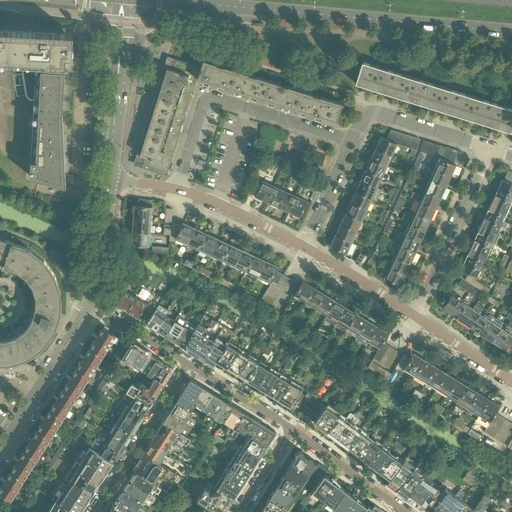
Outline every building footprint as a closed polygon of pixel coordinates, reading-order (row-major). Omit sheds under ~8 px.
[(32,178),(39,180),(65,187),(62,115),(65,56),(71,57),(72,34),(0,29),(0,59),(30,61),(30,62),(30,64),(28,65),(25,67),(24,68),(23,69),(22,70),(22,72),(22,73),(24,84),(25,95),(26,96),(26,97),(28,99),(29,100),(30,100),(32,100),(33,100),(30,160),(29,173),(29,174),(30,175),(30,176),(30,177),(31,177),(32,178)] [(145,137),(142,146),(139,155),(145,157),(142,165),(154,168),(154,167),(158,168),(158,170),(167,172),(172,158),(182,126),(197,79),(239,92),(279,104),(321,117),(336,122),(342,103),(320,96),(319,97),(312,95),(312,94),(288,86),(287,87),(280,85),(280,84),(255,76),(254,77),(248,75),(248,74),(223,66),(222,67),(216,65),(215,64),(203,60),(200,68),(175,61),(172,70),(166,68),(157,100),(145,137)] [(380,91),(394,95),(503,129),(508,131),(507,131),(510,132),(511,125),(511,109),(434,85),(401,74),(363,62),(362,62),(361,64),(360,64),(359,67),(360,67),(355,83),(380,91)] [(391,130),(386,139),(394,143),(397,132),(391,130)] [(403,134),(397,132),(394,143),(397,144),(400,145),(403,134)] [(409,136),(403,134),(400,145),(406,147),(409,136)] [(378,143),(376,148),(392,155),(397,144),(394,143),(386,139),(380,136),(377,143),(378,143)] [(415,137),(409,136),(406,147),(411,149),(415,137)] [(420,139),(415,137),(411,149),(412,149),(416,150),(420,139)] [(419,152),(426,154),(429,142),(423,140),(419,152)] [(426,154),(431,155),(435,144),(429,142),(426,154)] [(431,155),(437,157),(441,146),(435,144),(431,155)] [(437,157),(438,158),(440,158),(442,159),(446,147),(441,146),(437,157)] [(446,147),(442,159),(448,161),(452,149),(446,147)] [(373,152),(370,158),(387,166),(392,155),(376,148),(374,153),(373,152)] [(448,161),(454,164),(458,151),(452,149),(448,161)] [(368,165),(366,170),(382,177),(387,180),(389,175),(384,173),(387,166),(370,158),(367,165),(368,165)] [(439,158),(434,168),(451,176),(453,170),(455,165),(456,165),(454,164),(448,161),(442,159),(440,158),(438,158),(439,158)] [(275,164),(265,160),(260,171),(266,173),(268,169),(272,171),(275,164)] [(404,167),(401,172),(405,174),(410,163),(406,161),(404,167)] [(434,168),(429,179),(445,187),(447,182),(448,182),(451,176),(434,168)] [(363,174),(360,180),(377,188),(382,177),(366,170),(364,174),(363,174)] [(511,172),(508,170),(503,180),(509,183),(511,176),(511,172)] [(429,179),(424,190),(441,198),(443,192),(445,187),(429,179)] [(502,179),(496,191),(511,197),(511,184),(509,183),(503,180),(502,179)] [(262,199),(266,202),(274,186),(263,181),(263,180),(259,189),(255,197),(261,200),(262,199)] [(318,187),(303,180),(301,185),(315,192),(315,191),(317,187),(318,187)] [(358,187),(356,192),(371,199),(376,201),(381,190),(377,188),(360,180),(357,186),(358,187)] [(271,204),(277,207),(285,191),(274,186),(266,202),(271,204)] [(410,197),(419,201),(435,208),(437,204),(438,204),(441,198),(424,190),(421,196),(418,195),(418,194),(412,191),(410,197)] [(283,210),(288,212),(296,196),(285,191),(277,207),(283,210)] [(511,197),(496,191),(491,202),(507,209),(509,204),(510,204),(511,200),(511,197)] [(353,196),(350,202),(367,209),(371,199),(356,192),(353,196)] [(296,196),(288,212),(293,214),(293,215),(299,217),(307,201),(307,200),(306,201),(296,196)] [(419,201),(414,212),(431,219),(433,214),(433,213),(435,208),(419,201)] [(348,208),(346,213),(361,221),(367,209),(350,202),(347,208),(348,208)] [(491,202),(486,213),(503,221),(505,216),(504,215),(507,209),(491,202)] [(134,206),(133,219),(150,220),(151,207),(134,206)] [(401,219),(409,223),(425,230),(427,225),(428,226),(431,219),(414,212),(412,217),(403,213),(401,219)] [(343,218),(340,224),(356,231),(361,221),(346,213),(343,218)] [(486,213),(481,224),(497,231),(499,226),(505,228),(508,223),(503,221),(486,213)] [(133,219),(132,231),(149,233),(150,220),(133,219)] [(171,222),(165,221),(164,234),(170,235),(169,236),(176,224),(171,222)] [(176,239),(187,244),(194,228),(183,223),(181,227),(176,224),(169,236),(169,240),(175,241),(176,239)] [(409,223),(404,234),(420,241),(423,236),(423,235),(425,230),(409,223)] [(338,230),(335,235),(351,242),(356,231),(340,224),(337,230),(338,230)] [(481,224),(476,235),(495,244),(500,233),(496,231),(497,231),(481,224)] [(187,244),(199,250),(206,234),(194,228),(187,244)] [(149,233),(132,231),(131,244),(142,246),(148,246),(149,233)] [(399,232),(394,242),(415,252),(417,247),(418,248),(420,241),(404,234),(399,232)] [(208,260),(211,255),(218,239),(206,234),(199,250),(197,255),(208,260)] [(351,242),(335,235),(333,240),(330,246),(346,254),(351,242)] [(473,242),(471,246),(486,254),(490,255),(495,244),(476,235),(473,242)] [(211,255),(222,260),(229,245),(218,239),(211,255)] [(31,325),(26,331),(16,338),(4,342),(0,341),(0,363),(8,364),(26,358),(42,347),(53,332),(55,326),(52,324),(54,319),(57,320),(60,314),(60,294),(54,276),(43,260),(28,249),(12,243),(12,242),(5,240),(4,244),(0,242),(0,262),(18,268),(27,276),(34,286),(38,298),(38,306),(35,306),(32,315),(29,323),(31,325)] [(391,254),(394,256),(411,263),(413,257),(415,252),(394,242),(392,241),(390,247),(393,249),(391,254)] [(222,260),(234,266),(241,250),(229,245),(222,260)] [(471,246),(465,258),(482,265),(484,260),(483,260),(486,254),(471,246)] [(234,266),(246,271),(253,256),(241,250),(234,266)] [(361,252),(355,262),(354,263),(361,266),(367,256),(361,252)] [(246,271),(257,277),(264,261),(253,256),(246,271)] [(394,256),(389,266),(405,274),(407,269),(411,263),(394,256)] [(376,260),(370,257),(363,268),(369,271),(376,260)] [(482,265),(465,258),(460,269),(469,273),(465,280),(472,286),(486,294),(489,289),(481,284),(481,283),(479,281),(479,282),(475,280),(477,276),(476,276),(478,270),(479,271),(482,265)] [(269,282),(270,281),(275,270),(276,266),(264,261),(257,277),(269,282)] [(405,274),(389,266),(384,264),(381,270),(379,276),(400,285),(403,279),(402,279),(405,274)] [(272,282),(276,285),(282,274),(275,270),(270,281),(272,282)] [(125,280),(127,281),(130,283),(135,276),(129,273),(125,280)] [(282,274),(276,285),(281,288),(287,278),(282,274)] [(281,288),(282,288),(286,291),(293,281),(287,278),(281,288)] [(458,285),(469,293),(472,288),(461,280),(458,285)] [(119,305),(126,310),(135,297),(126,291),(130,283),(127,281),(119,293),(121,294),(116,302),(115,303),(119,305)] [(295,295),(305,301),(313,288),(303,282),(303,281),(299,287),(294,295),(295,296),(295,295)] [(272,282),(269,287),(279,293),(282,288),(281,288),(276,285),(272,282)] [(500,283),(498,288),(505,291),(507,286),(500,283)] [(269,287),(266,292),(276,298),(279,293),(269,287)] [(305,301),(316,308),(324,294),(313,288),(305,301)] [(505,291),(498,288),(496,292),(503,296),(505,291)] [(266,292),(263,297),(273,303),(276,298),(266,292)] [(316,308),(326,315),(334,301),(324,294),(316,308)] [(442,308),(453,315),(463,301),(458,297),(457,299),(451,295),(442,308)] [(135,297),(126,310),(138,317),(138,316),(138,315),(142,308),(150,312),(152,308),(135,297)] [(273,303),(263,297),(260,302),(270,308),(273,303)] [(336,324),(345,308),(334,301),(326,315),(323,319),(334,326),(336,324)] [(453,315),(463,322),(472,309),(467,305),(468,304),(463,301),(453,315)] [(146,324),(156,330),(165,314),(168,310),(158,304),(156,309),(146,324)] [(463,322),(474,329),(484,315),(480,312),(482,309),(475,305),(472,309),(463,322)] [(156,330),(165,335),(174,320),(177,315),(170,311),(172,308),(170,307),(168,310),(165,314),(156,330)] [(336,324),(334,326),(345,332),(344,331),(345,330),(346,330),(348,328),(356,314),(345,308),(336,324)] [(165,335),(174,341),(182,325),(186,320),(188,317),(179,311),(177,315),(174,320),(165,335)] [(284,311),(281,315),(292,322),(295,317),(284,311)] [(189,351),(192,353),(212,319),(203,313),(195,326),(192,331),(183,347),(189,351)] [(356,338),(358,334),(366,321),(356,314),(348,328),(346,330),(345,330),(344,331),(345,332),(345,334),(348,335),(350,335),(356,338)] [(474,329),(484,336),(496,319),(489,314),(487,317),(484,315),(474,329)] [(197,355),(202,359),(214,339),(224,345),(225,343),(232,332),(212,319),(192,353),(196,356),(197,355)] [(496,319),(484,336),(494,343),(504,329),(500,326),(502,323),(496,319)] [(174,341),(183,347),(192,331),(195,326),(186,320),(182,325),(174,341)] [(358,334),(369,341),(377,327),(366,321),(358,334)] [(103,326),(96,337),(109,345),(114,337),(115,335),(116,335),(108,330),(108,329),(103,326)] [(369,341),(367,343),(368,343),(378,349),(383,342),(388,334),(387,333),(377,327),(369,341)] [(504,329),(494,343),(505,351),(511,340),(511,335),(509,333),(509,332),(504,329)] [(96,337),(90,347),(102,355),(109,345),(96,337)] [(212,365),(215,360),(224,345),(214,339),(202,359),(212,365)] [(96,398),(101,389),(107,380),(114,368),(124,354),(130,342),(127,340),(127,341),(125,344),(124,344),(125,344),(87,403),(91,406),(96,398)] [(129,364),(131,365),(141,349),(133,344),(130,342),(124,354),(126,355),(124,359),(130,362),(129,364)] [(373,358),(379,362),(388,346),(383,342),(378,349),(373,358)] [(215,360),(226,367),(237,350),(225,343),(224,345),(215,360)] [(379,362),(384,365),(393,349),(388,346),(379,362)] [(90,347),(83,358),(96,366),(102,355),(90,347)] [(134,365),(140,368),(149,354),(141,349),(131,365),(133,366),(134,365)] [(393,349),(384,365),(389,368),(398,352),(393,349)] [(226,367),(237,374),(247,356),(237,350),(226,367)] [(144,373),(146,375),(150,368),(156,359),(149,354),(140,368),(145,372),(144,373)] [(403,369),(414,375),(418,368),(423,360),(413,354),(410,359),(403,369)] [(397,365),(403,369),(410,359),(403,355),(397,365)] [(237,374),(248,380),(254,368),(258,363),(247,356),(237,374)] [(83,358),(76,368),(89,376),(96,366),(83,358)] [(149,374),(155,378),(164,363),(156,359),(150,368),(146,375),(148,376),(149,374)] [(414,375),(425,382),(434,366),(423,360),(418,368),(414,375)] [(367,367),(377,373),(388,380),(391,374),(371,362),(367,367)] [(164,363),(155,378),(164,384),(171,372),(170,367),(164,363)] [(248,380),(258,387),(268,369),(258,363),(254,368),(248,380)] [(425,382),(435,389),(445,373),(434,366),(425,382)] [(76,368),(70,378),(83,386),(89,376),(76,368)] [(258,387),(268,393),(279,376),(268,369),(258,387)] [(435,389),(446,395),(455,380),(445,373),(435,389)] [(268,393),(279,400),(290,382),(279,376),(268,393)] [(70,378),(63,389),(76,396),(83,386),(70,378)] [(149,381),(146,386),(148,388),(157,393),(164,384),(155,378),(151,383),(149,381)] [(191,401),(193,402),(202,387),(190,379),(176,402),(189,410),(191,407),(190,406),(191,405),(189,403),(191,401)] [(446,395),(457,402),(466,386),(455,380),(446,395)] [(131,384),(127,391),(132,395),(150,406),(157,393),(148,388),(146,386),(142,383),(139,382),(136,387),(131,384)] [(290,382),(279,400),(289,406),(300,389),(290,382)] [(465,413),(468,408),(477,393),(466,386),(457,402),(454,406),(465,413)] [(193,402),(203,408),(212,393),(202,387),(193,402)] [(63,389),(57,399),(70,407),(76,396),(63,389)] [(100,400),(105,391),(101,389),(96,398),(100,400)] [(207,411),(203,419),(208,422),(222,399),(212,393),(203,408),(207,411)] [(336,393),(332,399),(337,402),(341,397),(336,393)] [(468,408),(479,415),(488,399),(477,393),(468,408)] [(132,400),(128,406),(143,415),(150,406),(132,395),(130,399),(132,400)] [(57,399),(50,409),(63,417),(70,407),(57,399)] [(216,421),(221,424),(232,406),(222,399),(208,422),(213,425),(216,421)] [(485,421),(489,424),(495,413),(499,406),(488,399),(479,415),(485,419),(485,420),(485,421)] [(123,402),(117,412),(137,425),(143,415),(128,406),(123,402)] [(191,411),(189,410),(176,402),(169,412),(191,426),(192,426),(195,420),(188,416),(191,411)] [(223,432),(228,435),(243,412),(232,406),(221,424),(226,427),(223,432)] [(313,423),(326,432),(338,415),(326,406),(320,414),(313,423)] [(50,409),(44,419),(56,427),(63,417),(50,409)] [(117,412),(111,421),(131,434),(137,425),(117,412)] [(190,428),(191,426),(169,412),(163,422),(178,431),(185,436),(188,431),(190,428)] [(239,430),(244,433),(253,418),(243,412),(228,435),(233,438),(239,430)] [(326,432),(337,440),(354,417),(350,413),(345,420),(338,415),(326,432)] [(495,413),(489,424),(494,426),(500,416),(495,413)] [(494,426),(499,429),(505,419),(500,416),(494,426)] [(337,440),(347,448),(360,432),(353,426),(358,419),(354,417),(337,440)] [(249,436),(250,437),(266,446),(275,432),(253,418),(244,433),(249,436)] [(44,419),(37,430),(50,438),(56,427),(44,419)] [(499,429),(503,432),(510,422),(505,419),(499,429)] [(111,421),(105,431),(110,434),(125,444),(131,434),(111,421)] [(185,436),(178,431),(163,422),(156,432),(181,447),(184,443),(186,444),(189,438),(185,436)] [(511,423),(510,422),(503,432),(508,435),(511,428),(511,423)] [(483,432),(489,435),(494,426),(489,424),(483,432)] [(489,435),(493,438),(499,429),(494,426),(489,435)] [(470,429),(467,433),(478,440),(481,435),(470,429)] [(493,438),(498,441),(503,432),(499,429),(493,438)] [(37,430),(30,440),(43,448),(50,438),(37,430)] [(102,433),(97,439),(104,444),(119,453),(125,444),(110,434),(105,431),(103,434),(102,433)] [(150,442),(166,452),(169,447),(172,448),(171,449),(179,454),(181,452),(183,449),(181,447),(156,432),(150,442)] [(347,448),(358,456),(371,439),(360,432),(347,448)] [(503,432),(498,441),(503,444),(508,435),(503,432)] [(224,440),(215,434),(211,441),(220,446),(224,440)] [(89,447),(90,447),(112,462),(113,463),(119,453),(104,444),(97,439),(95,437),(89,447)] [(250,437),(243,447),(259,457),(266,446),(250,437)] [(371,439),(358,456),(368,464),(381,447),(383,445),(372,437),(371,439)] [(30,440),(24,450),(37,458),(43,448),(30,440)] [(173,464),(176,459),(166,452),(150,442),(143,453),(159,462),(162,456),(165,458),(165,459),(173,464)] [(19,511),(20,511),(22,511),(37,488),(38,489),(60,453),(64,447),(61,445),(47,466),(32,490),(19,511)] [(83,458),(105,472),(108,468),(107,468),(112,462),(90,447),(86,453),(83,451),(79,456),(83,458)] [(243,447),(237,457),(253,467),(259,457),(243,447)] [(368,464),(379,472),(392,455),(381,447),(368,464)] [(24,450),(17,460),(30,468),(37,458),(24,450)] [(295,457),(291,462),(308,473),(316,462),(304,455),(303,452),(301,450),(296,452),(294,454),(295,457)] [(177,474),(159,462),(143,453),(133,469),(134,470),(134,471),(161,487),(167,491),(177,474)] [(379,472),(390,479),(402,463),(392,455),(379,472)] [(79,456),(75,462),(73,467),(72,467),(98,483),(101,479),(100,479),(105,472),(83,458),(79,456)] [(237,457),(230,467),(246,477),(253,467),(237,457)] [(17,460),(11,471),(23,479),(30,468),(17,460)] [(394,490),(396,490),(413,467),(404,460),(402,463),(390,479),(386,484),(394,490)] [(291,462),(284,473),(301,485),(308,473),(291,462)] [(396,490),(406,497),(424,474),(425,472),(415,465),(413,467),(396,490)] [(65,477),(91,494),(94,490),(94,489),(98,483),(72,467),(69,471),(65,477)] [(230,467),(224,477),(240,487),(246,477),(230,467)] [(11,471),(4,481),(17,489),(23,479),(11,471)] [(158,492),(161,487),(134,471),(128,479),(147,492),(150,487),(158,492)] [(467,472),(465,476),(462,479),(474,486),(479,480),(467,472)] [(284,473),(277,485),(294,496),(301,485),(284,473)] [(317,484),(312,491),(323,499),(335,483),(324,474),(322,477),(319,481),(317,484)] [(423,506),(428,507),(436,497),(434,496),(441,486),(439,485),(439,486),(437,485),(438,485),(431,479),(424,474),(406,497),(414,503),(420,507),(422,507),(423,506)] [(59,488),(84,504),(87,500),(91,494),(65,477),(59,488)] [(224,477),(217,487),(233,498),(240,487),(224,477)] [(155,496),(147,492),(128,479),(123,488),(142,500),(144,496),(152,500),(155,496)] [(0,511),(2,511),(3,511),(0,509),(0,496),(1,495),(2,496),(2,495),(10,500),(17,489),(4,481),(0,487),(0,511)] [(195,481),(190,489),(195,491),(225,510),(233,498),(217,487),(215,486),(211,492),(204,488),(205,487),(195,481)] [(323,499),(334,507),(346,491),(335,483),(323,499)] [(277,485),(270,496),(287,507),(294,496),(277,485)] [(52,498),(58,502),(59,503),(69,509),(73,511),(79,511),(80,510),(84,504),(59,488),(56,486),(49,496),(52,498)] [(123,488),(117,497),(127,503),(136,509),(140,511),(145,511),(147,510),(150,511),(153,507),(150,505),(142,500),(123,488)] [(454,511),(463,501),(468,495),(461,490),(459,489),(454,496),(445,489),(438,498),(436,497),(428,507),(426,511),(454,511)] [(202,504),(198,510),(200,511),(223,511),(225,510),(195,491),(193,493),(197,496),(195,499),(202,504)] [(334,507),(340,511),(345,511),(356,498),(346,491),(334,507)] [(473,509),(470,511),(487,511),(483,509),(491,499),(484,494),(473,509)] [(270,496),(262,507),(270,511),(283,511),(287,507),(270,496)] [(111,506),(113,507),(120,511),(140,511),(136,509),(117,497),(115,500),(111,506)] [(356,498),(345,511),(362,511),(367,506),(356,498)] [(470,511),(473,509),(463,501),(454,511),(470,511)] [(59,503),(58,502),(52,511),(73,511),(69,509),(59,503)]
